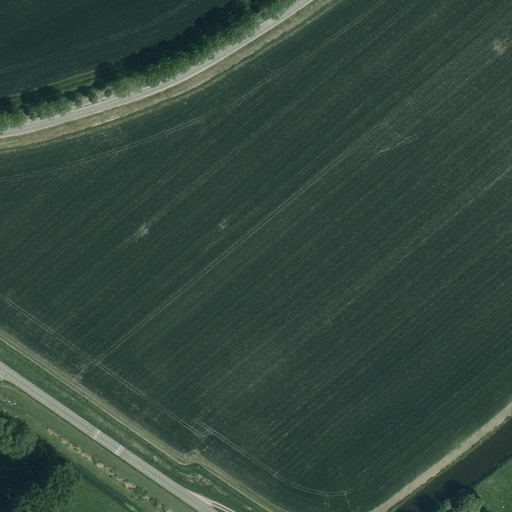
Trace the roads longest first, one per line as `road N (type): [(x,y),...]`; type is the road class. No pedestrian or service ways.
road 1 (unclassified): [(0,137),(103,112),(196,73),(311,0)]
road 2 (tertiary): [(208,511),(0,369)]
